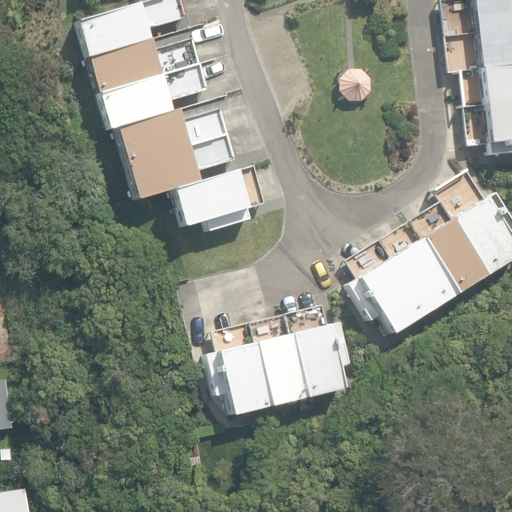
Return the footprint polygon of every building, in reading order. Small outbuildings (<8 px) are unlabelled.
[(83,59),(146,41),(143,30),(181,19),(175,0),(151,0),(72,23),(83,59)] [(439,38),(511,30),(511,0),(443,0),(435,1),(439,38)] [(453,73),(511,66),(511,30),(439,38),(443,74),(453,73)] [(195,65),(188,39),(149,50),(146,41),(83,59),(93,95),(195,65)] [(110,128),(165,112),(162,102),(203,90),(195,65),(93,95),(104,130),(110,128)] [(457,109),(511,103),(511,66),(453,73),(457,109)] [(348,103),(359,101),(367,94),(369,84),(364,75),(355,70),(345,71),(337,78),(335,88),(339,97),(348,103)] [(511,153),(511,103),(457,109),(461,148),(482,146),(484,156),(511,153)] [(222,135),(215,109),(175,121),(172,110),(165,112),(110,128),(121,164),(222,135)] [(166,191),(194,183),(191,172),(230,161),(222,135),(121,164),(131,201),(166,191)] [(478,200),(461,172),(427,193),(433,203),(479,277),(511,256),(511,252),(502,236),(511,231),(488,195),(478,200)] [(202,233),(243,222),(228,173),(194,183),(166,191),(177,229),(199,223),(202,233)] [(450,295),(479,277),(433,203),(404,222),(450,295)] [(418,314),(450,295),(404,222),(373,241),(418,314)] [(385,335),(418,314),(373,241),(341,262),(352,280),(342,286),(364,322),(374,316),(385,335)] [(323,326),(318,305),(279,315),(299,399),(337,390),(332,367),(342,365),(332,324),(323,326)] [(264,407),(299,399),(279,315),(244,323),(264,407)] [(264,407),(244,323),(206,332),(211,354),(200,356),(209,398),(221,396),(226,416),(264,407)] [(0,429),(9,428),(3,380),(0,380),(0,429)] [(0,511),(26,511),(24,488),(0,491),(0,511)]
